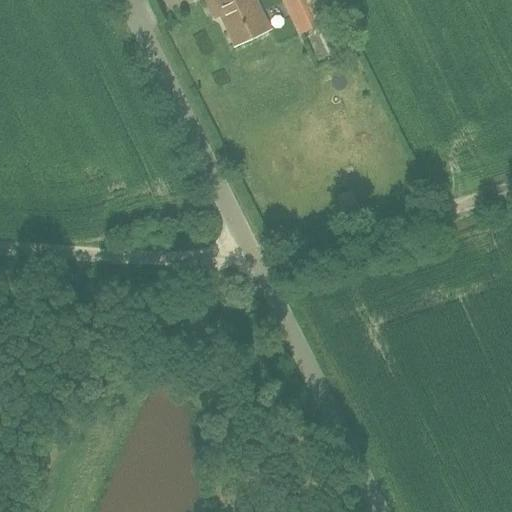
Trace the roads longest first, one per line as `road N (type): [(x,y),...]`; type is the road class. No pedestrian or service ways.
road 1 (unclassified): [(380,511),(130,0)]
road 2 (track): [(511,187),(257,263),(0,248)]
